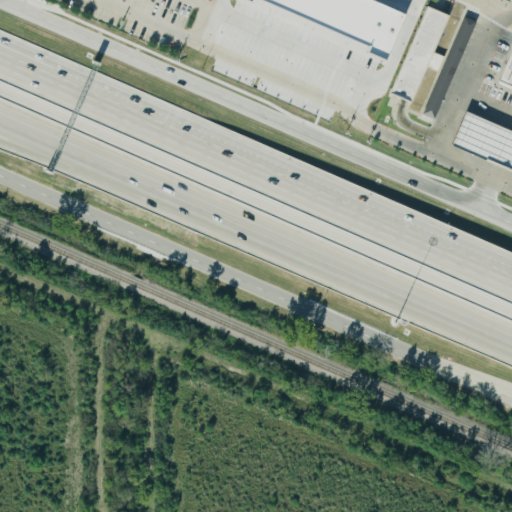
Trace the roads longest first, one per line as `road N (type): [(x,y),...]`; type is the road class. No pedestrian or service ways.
road 1 (secondary): [(511,237),(170,89),(0,5)]
road 2 (motorway): [(0,104),(511,326)]
road 3 (secondary): [(0,167),(511,389)]
road 4 (motorway): [(511,280),(145,125)]
road 5 (motorway): [(0,142),(193,188)]
road 6 (motorway): [(145,125),(0,47)]
road 7 (motorway): [(145,125),(0,59)]
